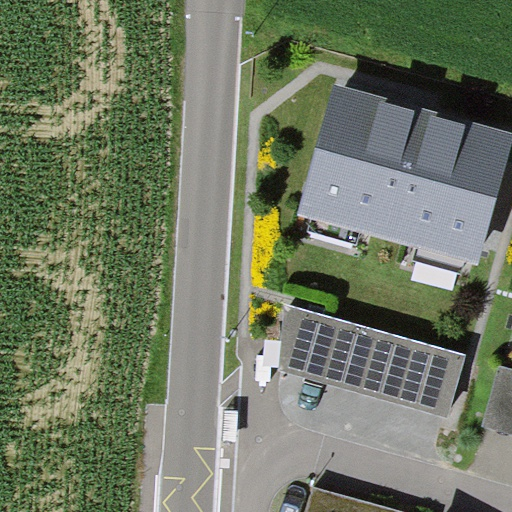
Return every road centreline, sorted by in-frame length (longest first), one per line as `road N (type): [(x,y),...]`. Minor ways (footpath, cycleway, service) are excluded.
road 1 (tertiary): [(187,511),(216,0)]
road 2 (residential): [(501,511),(253,448)]
